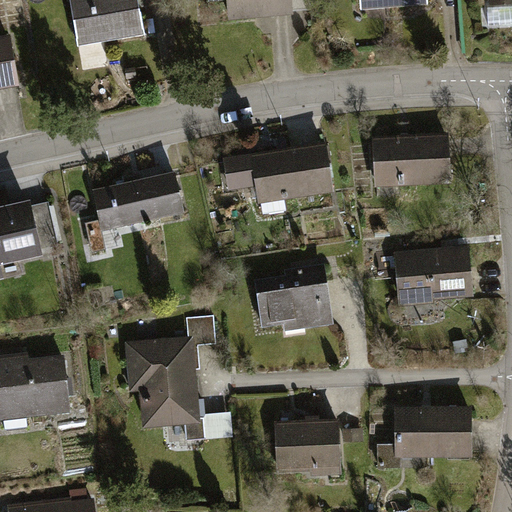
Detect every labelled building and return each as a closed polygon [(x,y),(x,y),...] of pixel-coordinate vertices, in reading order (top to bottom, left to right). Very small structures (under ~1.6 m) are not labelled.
[(70,0),(77,39),(103,34),(104,40),(145,33),(141,12),(140,12),(137,0),(70,0)] [(311,9),(310,0),(209,0),(209,1),(229,0),(230,15),(311,9)] [(9,40),(0,41),(0,84),(17,82),(9,40)] [(447,137),(376,140),(377,180),(400,180),(400,182),(449,180),(447,137)] [(326,146),(232,160),(236,186),(258,183),(262,208),(267,212),(286,209),(284,196),(332,189),(326,146)] [(175,174),(95,192),(101,220),(87,223),(94,251),(106,248),(102,229),(183,211),(175,174)] [(29,206),(0,212),(0,259),(39,251),(39,250),(58,246),(49,202),(29,207),(29,206)] [(468,251),(397,256),(400,296),(432,293),(432,296),(472,293),(468,251)] [(322,266),(298,269),(299,275),(257,281),(263,326),(305,320),(306,327),(333,323),(329,296),(326,296),(322,266)] [(189,340),(130,344),(131,365),(129,365),(130,387),(143,386),(146,423),(186,420),(187,439),(206,438),(204,415),(203,400),(195,400),(191,345),(217,344),(215,316),(187,318),(189,340)] [(11,357),(0,358),(0,415),(4,416),(6,427),(9,430),(26,428),(29,425),(27,413),(69,407),(65,359),(11,365),(11,357)] [(467,402),(391,404),(393,442),(375,443),(376,470),(401,470),(400,458),(468,456),(467,402)] [(231,413),(204,415),(206,438),(233,436),(231,413)] [(338,428),(274,431),(275,471),(311,470),(311,477),(340,476),(338,428)] [(361,430),(346,430),(346,440),(361,440),(361,430)] [(57,501),(10,507),(10,511),(94,511),(93,502),(57,506),(57,501)]
